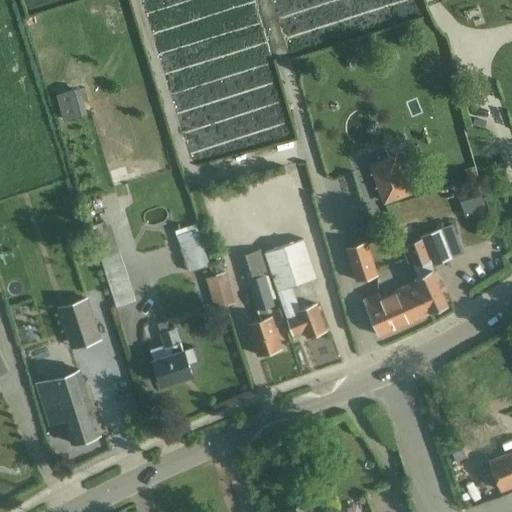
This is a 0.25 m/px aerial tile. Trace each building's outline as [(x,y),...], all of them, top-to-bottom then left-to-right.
[(482,0),(478,0),(462,6),(470,24),(489,19),(482,0)] [(511,71),(498,77),(501,87),(511,83),(511,71)] [(396,154),(368,164),(384,205),(411,195),(396,154)] [(461,199),(466,216),(488,209),(482,192),(461,199)] [(89,226),(98,254),(99,253),(116,307),(130,302),(113,248),(114,248),(106,221),(89,226)] [(176,237),(178,243),(179,242),(189,273),(209,267),(202,245),(208,243),(203,228),(176,237)] [(418,283),(416,283),(429,313),(447,305),(432,270),(429,271),(427,267),(450,257),(438,230),(420,236),(421,239),(405,245),(417,276),(415,277),(418,283)] [(268,251),(279,289),(292,285),(316,277),(305,240),(268,251)] [(345,250),(354,282),(377,276),(369,244),(345,250)] [(240,257),(247,279),(260,319),(247,323),(257,355),(281,348),(271,316),(268,317),(265,308),(273,305),(265,278),(269,276),(262,249),(240,257)] [(378,293),(362,300),(378,336),(429,313),(416,283),(381,299),(378,293)] [(325,330),(318,312),(316,304),(299,309),(292,285),(279,289),(293,334),(304,330),(307,337),(325,330)] [(210,293),(215,308),(225,305),(220,289),(210,293)] [(88,297),(57,307),(71,350),(102,340),(88,297)] [(150,349),(153,359),(161,385),(191,375),(188,364),(198,361),(193,347),(183,350),(176,327),(160,332),(165,344),(150,349)] [(78,368),(35,382),(43,407),(45,412),(48,420),(50,426),(64,421),(72,444),(100,434),(94,415),(78,368)] [(511,485),(511,451),(488,461),(500,490),(511,485)] [(313,511),(309,501),(283,510),(283,511),(313,511)]
